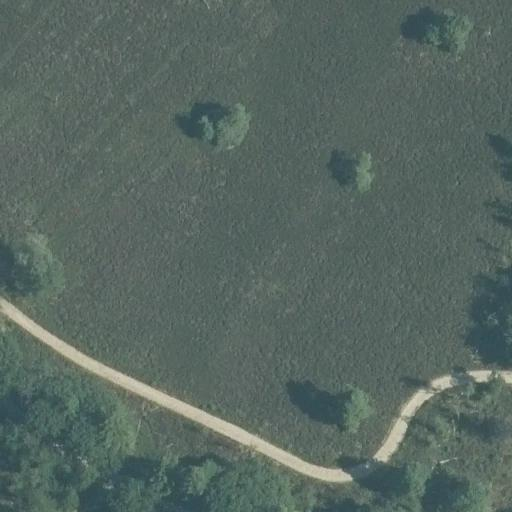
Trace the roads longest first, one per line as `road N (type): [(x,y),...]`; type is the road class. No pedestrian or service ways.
road 1 (track): [(511,378),(431,386),(384,462),(357,475),(327,475),(87,361),(0,303)]
road 2 (track): [(173,511),(20,425),(0,402)]
